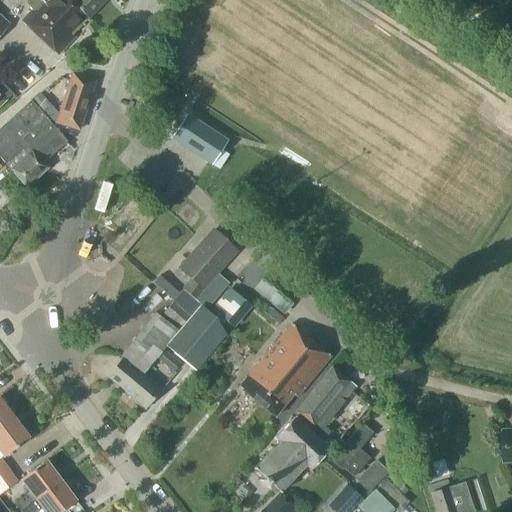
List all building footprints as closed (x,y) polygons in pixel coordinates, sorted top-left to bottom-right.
[(20,22),(56,56),(74,38),(71,36),(87,19),(69,0),(40,0),(44,3),(34,13),(31,10),(20,22)] [(69,0),(87,19),(104,0),(69,0)] [(0,15),(0,32),(8,23),(0,15)] [(40,68),(32,60),(22,70),(31,78),(40,68)] [(78,130),(94,82),(71,74),(55,123),(78,130)] [(0,105),(11,94),(0,82),(0,105)] [(39,93),(30,101),(46,120),(52,115),(47,109),(50,106),(39,93)] [(30,101),(0,128),(0,159),(25,188),(47,169),(42,164),(66,142),(46,120),(30,101)] [(186,114),(170,139),(211,165),(227,141),(186,114)] [(216,274),(233,253),(227,248),(228,246),(212,231),(188,258),(189,258),(180,268),(191,278),(182,290),(200,306),(205,310),(228,284),(216,274)] [(228,288),(210,310),(226,323),(244,301),(228,288)] [(172,301),(171,303),(190,318),(200,306),(182,290),(178,294),(172,301)] [(171,303),(161,315),(180,330),(190,318),(171,303)] [(264,303),(261,308),(278,323),(282,318),(264,303)] [(215,318),(205,310),(200,306),(190,318),(180,330),(177,333),(165,347),(195,371),(224,335),(215,318)] [(177,333),(155,313),(120,356),(142,373),(177,333)] [(296,398),(329,357),(290,324),(238,388),(274,417),(292,395),(296,398)] [(179,364),(164,351),(157,359),(172,373),(179,364)] [(121,358),(105,377),(144,410),(162,389),(120,356),(121,358)] [(253,469),(253,470),(255,470),(263,478),(261,481),(259,481),(259,482),(261,482),(266,486),(266,488),(267,488),(267,487),(270,484),(278,492),(278,494),(280,494),(279,492),(304,466),(309,471),(321,457),(328,450),(333,444),(325,437),(328,433),(322,428),(355,387),(331,368),(294,413),(309,425),(306,429),(293,417),(274,438),(279,443),(255,469),(253,469)] [(358,397),(346,411),(356,419),(367,406),(358,397)] [(0,427),(13,418),(0,401),(0,427)] [(13,418),(0,427),(0,453),(3,457),(28,439),(13,418)] [(372,433),(361,423),(329,461),(341,470),(342,468),(353,477),(369,458),(358,449),(372,433)] [(511,430),(502,430),(504,463),(511,462),(511,430)] [(425,454),(428,462),(441,457),(439,449),(425,454)] [(387,472),(374,460),(354,481),(367,493),(387,472)] [(447,474),(443,460),(419,468),(424,482),(447,474)] [(29,493),(24,496),(14,504),(20,511),(30,504),(59,481),(45,461),(19,480),(29,493)] [(8,471),(0,477),(0,491),(15,481),(8,471)] [(386,479),(375,490),(396,511),(398,511),(408,502),(386,479)] [(59,481),(30,504),(20,511),(33,511),(40,507),(43,511),(60,511),(74,501),(59,481)] [(434,511),(476,511),(467,482),(429,494),(434,511)] [(399,483),(395,487),(402,494),(406,490),(399,483)] [(348,511),(362,498),(347,484),(327,505),(334,511),(348,511)] [(390,511),(394,509),(373,489),(356,507),(361,511),(390,511)] [(292,507),(278,494),(260,511),(294,511),(295,511),(292,508),(292,507)]
